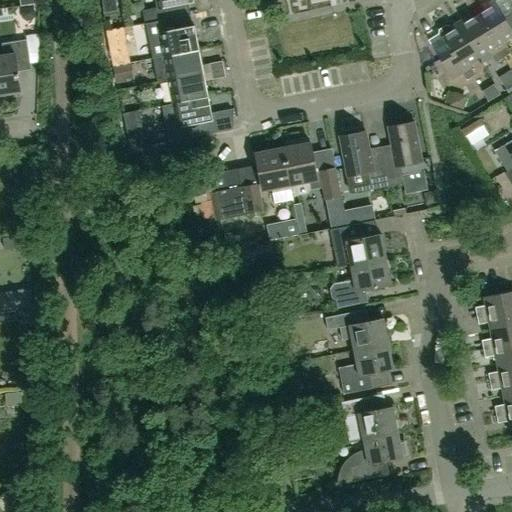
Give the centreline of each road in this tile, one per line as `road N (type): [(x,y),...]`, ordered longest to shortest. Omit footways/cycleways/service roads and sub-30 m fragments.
road 1 (residential): [(414,0),(396,10),(406,83),(249,115),(226,0)]
road 2 (residential): [(450,491),(428,363),(438,262),(511,241)]
road 3 (residential): [(450,491),(303,511)]
